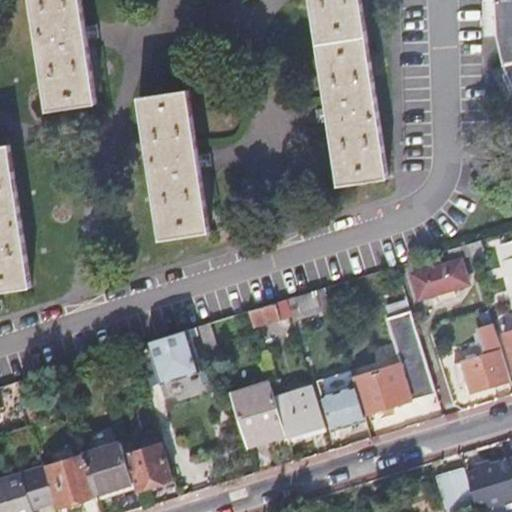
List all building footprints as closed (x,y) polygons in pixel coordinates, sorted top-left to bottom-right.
[(87,21),(83,0),(32,0),(50,112),(99,104),(91,47),(89,34),(87,21)] [(390,179),(362,0),(312,0),(330,113),(342,186),(390,179)] [(511,0),(498,0),(499,1),(484,1),(487,37),(502,37),(507,64),(494,71),(511,110),(511,0)] [(199,149),(190,91),(141,98),(162,241),(212,234),(202,169),(200,159),(199,149)] [(0,293),(33,288),(11,146),(0,147),(0,293)] [(481,242),(471,245),(477,265),(487,262),(481,242)] [(421,299),(468,286),(462,263),(414,276),(421,299)] [(300,297),(288,301),(290,308),(293,317),(294,321),(319,313),(328,310),(333,309),(327,290),(300,297)] [(288,301),(250,313),(255,329),(281,320),(278,312),(290,308),(288,301)] [(278,312),(281,320),(293,317),(290,308),(278,312)] [(250,313),(237,317),(242,335),(229,339),(237,365),(244,363),(242,356),(261,350),(255,329),(250,313)] [(437,395),(412,313),(388,321),(403,367),(355,381),(357,388),(365,417),(413,402),(437,395)] [(211,324),(219,350),(222,362),(228,360),(217,323),(211,324)] [(211,324),(200,328),(208,353),(219,350),(211,324)] [(511,382),(511,381),(496,327),(479,332),(487,358),(454,368),(461,389),(471,386),(473,393),(511,382)] [(190,331),(149,343),(162,386),(203,374),(190,331)] [(355,381),(352,373),(318,383),(323,398),(333,433),(367,423),(365,417),(357,388),(355,381)] [(271,384),(232,395),(248,447),(287,437),(276,400),(271,384)] [(276,400),(287,437),(325,425),(314,388),(276,400)] [(121,441),(82,453),(84,458),(94,493),(133,481),(126,457),(121,441)] [(161,446),(126,457),(133,481),(136,491),(172,480),(161,446)] [(94,493),(84,458),(46,470),(55,500),(55,501),(58,509),(96,498),(94,493)] [(489,507),(511,500),(511,461),(480,471),(489,507)] [(45,466),(0,480),(0,511),(36,511),(34,506),(55,500),(46,470),(45,466)] [(468,474),(479,510),(489,507),(480,471),(468,474)]
